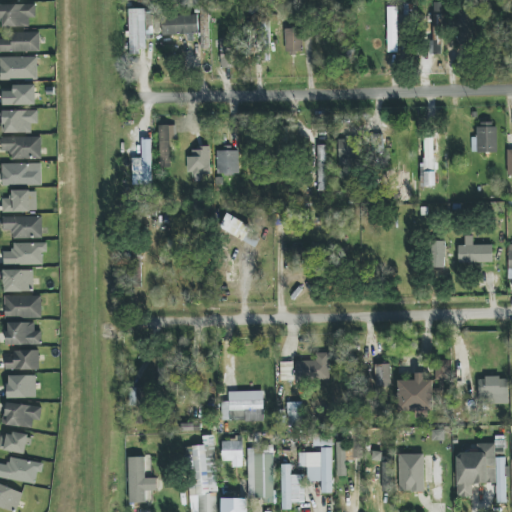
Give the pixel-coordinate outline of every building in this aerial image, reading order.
[(36,4),(0,5),(1,27),(29,27),(29,18),(36,18),(36,4)] [(388,53),(398,53),(398,24),(406,24),(405,16),(397,16),(397,7),(387,7),(388,53)] [(145,9),(129,9),(130,52),(146,52),(145,9)] [(471,46),(472,11),(456,11),(455,46),(471,46)] [(432,54),(441,54),(443,15),(433,14),(432,54)] [(198,34),(198,15),(162,16),(162,35),(198,34)] [(286,53),(302,53),(302,29),(285,29),(286,53)] [(40,51),(40,32),(0,33),(1,52),(40,51)] [(236,68),(237,40),(221,39),(220,68),(236,68)] [(38,58),(1,57),(0,79),(37,80),(38,58)] [(36,85),(13,85),(13,91),(3,91),(3,105),(36,106),(36,85)] [(38,111),(3,110),(2,133),(32,133),(32,124),(38,124),(38,111)] [(496,123),(478,123),(478,137),(472,137),(472,153),(497,153),(496,123)] [(176,125),(159,126),(160,168),(171,168),(170,140),(177,139),(176,125)] [(42,159),(41,137),(2,137),(2,152),(11,152),(11,160),(42,159)] [(339,137),(338,158),(356,159),(356,138),(339,137)] [(435,186),(434,139),(422,139),(423,186),(435,186)] [(152,185),(151,140),(142,140),(142,158),(132,158),(133,178),(142,178),(143,185),(152,185)] [(326,191),(326,146),(318,146),(317,191),(326,191)] [(189,175),(210,175),(210,148),(189,147),(189,175)] [(239,174),(238,148),(226,149),(226,150),(217,151),(217,175),(239,174)] [(42,169),(30,169),(30,164),(2,164),(2,185),(42,185),(42,169)] [(3,212),(37,212),(37,191),(11,191),(11,198),(3,198),(3,212)] [(43,238),(42,216),(3,217),(3,231),(11,231),(11,239),(43,238)] [(458,245),(459,263),(493,263),(493,245),(473,246),(473,236),(465,236),(465,245),(458,245)] [(445,268),(446,242),(431,241),(430,268),(445,268)] [(47,244),(13,243),(13,252),(4,252),(4,264),(43,265),(43,252),(47,252),(47,244)] [(34,270),(4,270),(4,292),(33,292),(34,270)] [(41,296),(5,296),(5,318),(42,318),(41,296)] [(7,323),(7,345),(42,345),(41,331),(35,332),(35,323),(7,323)] [(39,370),(39,351),(13,351),(13,357),(5,357),(6,370),(39,370)] [(295,361),(296,381),(330,380),(329,353),(316,353),(316,361),(295,361)] [(435,361),(436,398),(445,398),(444,380),(450,380),(449,360),(435,361)] [(293,362),(281,363),(281,380),(294,380),(293,362)] [(375,365),(376,387),(391,387),(390,364),(375,365)] [(398,412),(415,411),(415,418),(432,418),(431,381),(424,381),(424,373),(415,373),(415,380),(398,381),(398,412)] [(8,399),(36,398),(36,376),(7,376),(8,399)] [(479,405),(508,404),(508,377),(478,378),(479,405)] [(144,388),(129,388),(130,405),(145,405),(144,388)] [(222,421),(264,421),(264,391),(229,392),(229,402),(222,402),(222,421)] [(303,426),(302,402),(287,403),(288,426),(303,426)] [(41,421),(42,406),(6,403),(4,425),(33,428),(33,420),(41,421)] [(30,437),(2,432),(0,440),(0,449),(27,455),(30,437)] [(219,511),(214,436),(203,436),(204,446),(187,447),(190,511),(219,511)] [(222,441),(223,461),(233,461),(233,468),(243,467),(243,441),(222,441)] [(347,476),(346,460),(360,460),(360,442),(337,443),(337,477),(347,476)] [(496,484),(497,503),(507,503),(505,457),(495,458),(495,443),(477,444),(477,453),(457,453),(458,497),(473,497),(472,484),(496,484)] [(274,503),(274,454),(255,454),(255,449),(248,449),(249,499),(264,498),(264,504),(274,503)] [(425,454),(399,454),(399,492),(431,492),(431,501),(443,501),(443,472),(448,472),(448,463),(443,463),(443,455),(432,455),(432,481),(425,481),(425,454)] [(128,458),(129,503),(146,503),(146,491),(157,491),(157,478),(145,479),(145,457),(128,458)] [(382,492),(393,492),(394,457),(383,457),(382,492)] [(0,463),(0,478),(35,484),(37,473),(42,474),(44,463),(9,458),(8,465),(0,463)] [(304,475),(291,475),(290,465),(281,465),(282,510),(292,510),(291,503),(305,503),(304,475)] [(0,507),(12,511),(15,511),(22,492),(0,484),(0,507)] [(248,511),(248,499),(222,498),(221,511),(248,511)]
